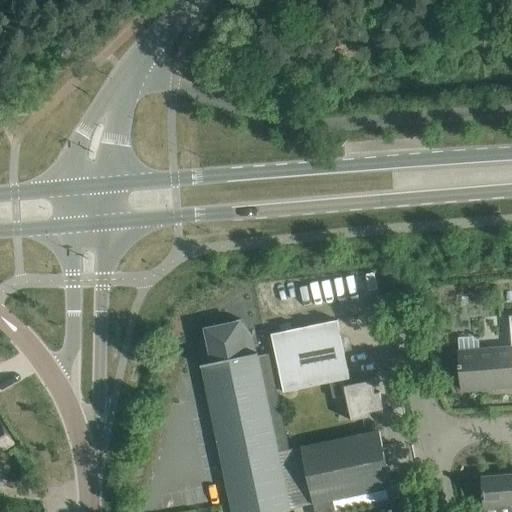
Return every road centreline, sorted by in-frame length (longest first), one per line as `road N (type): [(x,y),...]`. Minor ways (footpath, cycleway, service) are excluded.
road 1 (secondary): [(109,227),(511,191)]
road 2 (secondary): [(511,155),(114,185)]
road 3 (unclassified): [(511,111),(296,122),(133,71)]
road 4 (unclassified): [(79,435),(99,409),(109,227)]
road 5 (unclassified): [(71,229),(72,343),(50,377)]
road 6 (unclassified): [(133,71),(83,127),(70,188)]
road 7 (unclassified): [(428,434),(403,314)]
